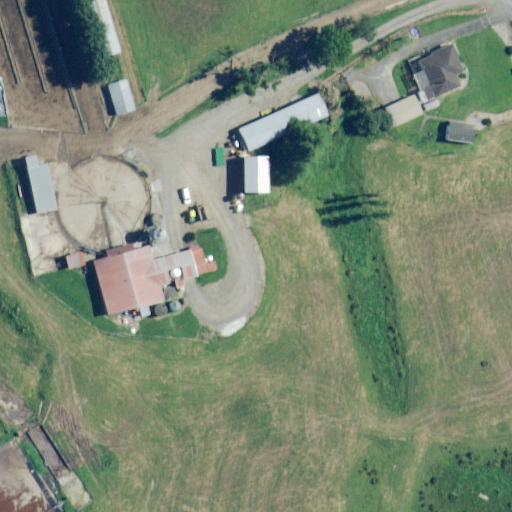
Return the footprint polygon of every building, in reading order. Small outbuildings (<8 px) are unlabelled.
[(114,53),(99,0),(91,0),(81,3),(96,58),(114,53)] [(419,104),(457,88),(452,77),(462,73),(450,44),(414,59),(426,88),(414,93),(419,104)] [(130,111),(123,81),(105,86),(112,116),(130,111)] [(323,116),(314,95),(235,130),(245,152),(323,116)] [(418,114),(409,96),(381,109),(390,128),(418,114)] [(471,125),(443,123),(442,141),(469,144),(471,125)] [(262,193),(263,158),(239,157),(239,193),(262,193)] [(52,210),(42,165),(22,169),(32,214),(52,210)] [(196,247),(158,258),(149,261),(145,246),(88,262),(103,316),(158,300),(154,286),(163,284),(170,282),(173,291),(183,288),(181,281),(213,272),(210,261),(200,264),(196,247)] [(79,265),(75,253),(59,258),(63,270),(79,265)]
